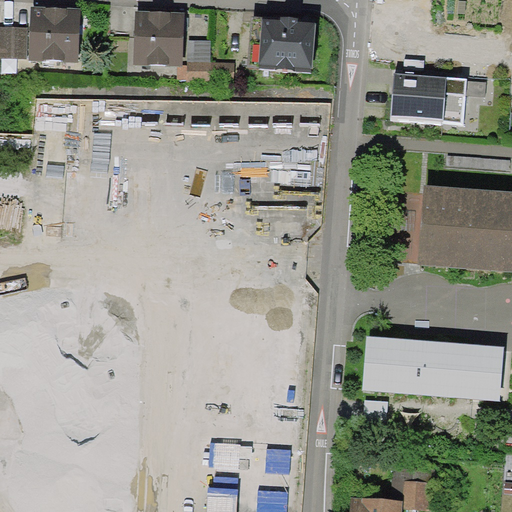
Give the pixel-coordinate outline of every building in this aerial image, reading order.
[(382,0),(381,40),(427,42),(429,2),(389,0),(382,0)] [(131,6),(109,6),(109,30),(131,30),(131,6)] [(92,13),(39,12),(38,64),(91,65),(92,13)] [(196,23),(143,22),(142,68),(195,69),(196,23)] [(324,25),(277,24),(276,78),(323,78),(324,25)] [(39,33),(0,31),(0,63),(38,64),(39,33)] [(379,127),(431,127),(430,98),(423,98),(423,78),(379,78),(379,127)] [(511,194),(415,191),(413,272),(511,275),(511,194)] [(285,272),(195,267),(187,422),(277,427),(285,272)] [(396,511),(427,511),(429,474),(390,472),(389,500),(397,500),(396,511)] [(344,511),(390,511),(390,503),(344,504),(344,511)]
